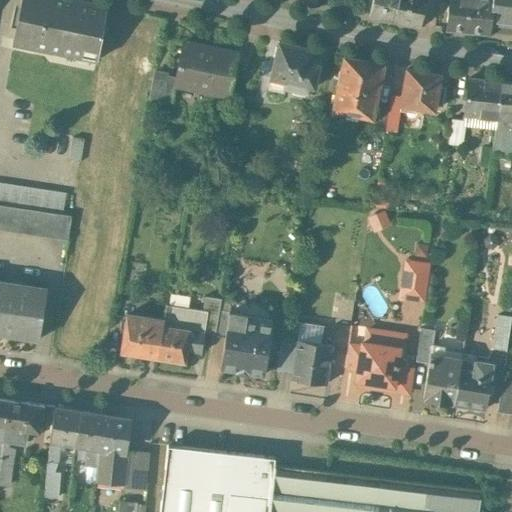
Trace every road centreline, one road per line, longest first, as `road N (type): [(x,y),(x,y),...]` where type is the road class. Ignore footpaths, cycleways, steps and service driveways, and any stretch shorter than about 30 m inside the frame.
road 1 (residential): [(511,447),(351,421),(318,424),(0,369)]
road 2 (residential): [(188,0),(511,59)]
road 3 (track): [(75,185),(97,201),(102,246),(38,376)]
